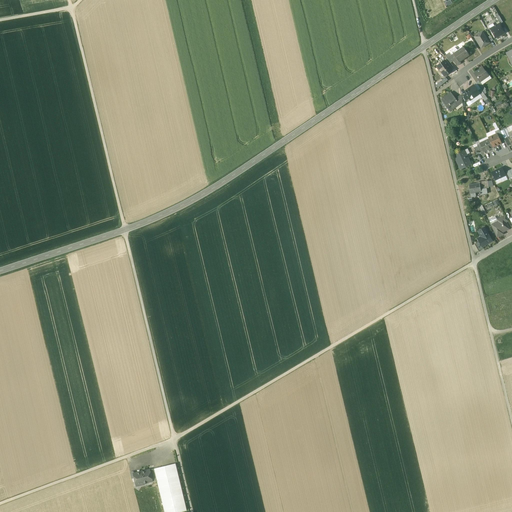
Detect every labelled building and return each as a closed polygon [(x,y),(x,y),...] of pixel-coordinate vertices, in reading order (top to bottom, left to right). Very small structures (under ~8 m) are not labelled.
[(500,24),(490,29),(495,38),(505,33),(500,24)] [(489,43),(482,32),(474,37),(481,48),(489,43)] [(463,47),(453,53),(457,58),(459,61),(469,55),(466,51),(467,51),(466,50),(463,47)] [(449,52),(445,55),(450,63),(453,61),(454,60),(451,55),(449,52)] [(452,70),(445,60),(437,66),(445,76),(452,70)] [(482,68),(474,73),(479,81),(480,81),(488,76),(482,68)] [(448,80),(446,77),(437,84),(440,86),(448,80)] [(486,89),(480,81),(479,81),(476,83),(481,89),(482,91),(486,89)] [(474,85),(464,92),(465,93),(469,98),(470,100),(479,94),(479,93),(478,91),(474,85)] [(455,99),(450,93),(441,100),(447,108),(447,107),(449,110),(453,107),(454,108),(459,104),(455,99)] [(499,130),(495,132),(496,134),(497,134),(499,140),(503,138),(499,130)] [(496,134),(488,138),(489,139),(492,147),(501,143),(499,140),(497,134),(496,134)] [(489,139),(480,143),(483,151),(492,147),(489,139)] [(467,159),(463,150),(454,155),(460,169),(470,165),(468,158),(467,159)] [(502,167),(492,172),(495,180),(505,175),(502,167)] [(479,183),(469,184),(471,197),(476,196),(475,193),(480,192),(481,194),(487,194),(486,188),(480,189),(480,188),(479,183)] [(495,216),(489,219),(493,228),(496,227),(494,223),(498,221),(497,219),(496,219),(495,216)] [(503,216),(497,219),(498,221),(494,223),(496,227),(493,228),(497,237),(503,234),(502,232),(509,229),(506,222),(503,216)] [(492,240),(484,227),(478,231),(481,237),(477,239),(479,241),(482,246),(492,240)] [(176,464),(154,469),(155,471),(157,481),(164,511),(181,511),(187,511),(176,466),(176,464)] [(149,480),(152,479),(150,472),(150,470),(133,474),(135,478),(136,487),(145,484),(145,483),(147,483),(149,480)]
